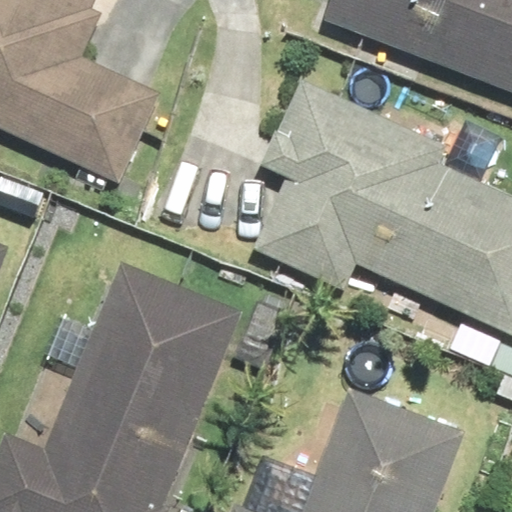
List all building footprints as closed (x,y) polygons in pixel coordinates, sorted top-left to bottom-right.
[(0,0),(0,126),(119,181),(159,95),(78,57),(98,16),(89,12),(94,0),(0,0)] [(511,0),(331,0),(323,22),(511,94),(511,0)] [(280,175),(246,252),(349,297),(360,272),(511,339),(511,195),(440,164),(447,147),(302,83),(279,134),(276,132),(261,167),(280,175)] [(0,511),(173,511),(184,487),(173,483),(242,315),(121,265),(44,452),(6,436),(0,449),(0,511)] [(252,511),(233,505),(229,511),(433,511),(463,433),(349,391),(303,511),(252,511)]
